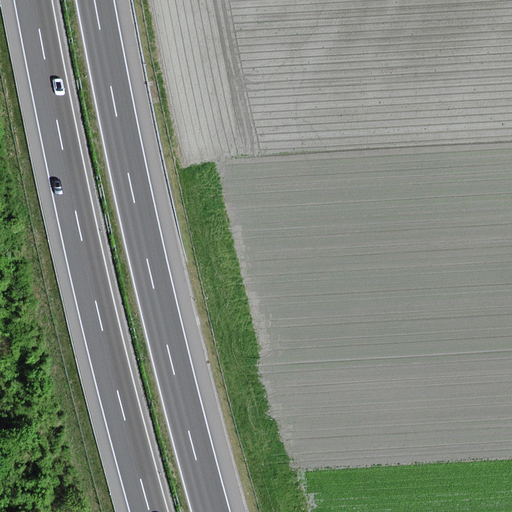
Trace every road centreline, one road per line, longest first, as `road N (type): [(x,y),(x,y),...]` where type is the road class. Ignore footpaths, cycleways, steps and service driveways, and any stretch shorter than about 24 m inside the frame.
road 1 (motorway): [(30,0),(150,511)]
road 2 (motorway): [(213,511),(97,0)]
